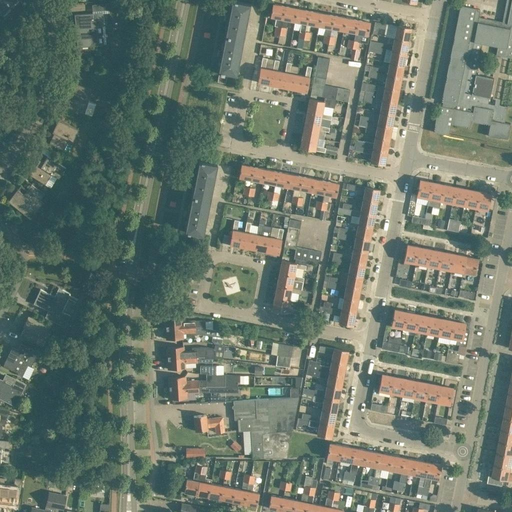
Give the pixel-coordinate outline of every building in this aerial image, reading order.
[(0,0),(0,12),(2,15),(16,0),(0,0)] [(125,6),(126,6),(137,5),(136,0),(119,0),(110,1),(110,3),(92,4),(92,11),(111,10),(111,12),(123,11),(123,9),(126,8),(125,6)] [(221,55),(220,59),(218,71),(219,71),(217,81),(225,83),(227,73),(236,74),(250,3),(234,0),(231,0),(229,15),(227,14),(226,20),(228,20),(222,50),(220,50),(220,51),(219,55),(221,55)] [(511,0),(505,0),(503,16),(455,8),(435,131),(447,133),(449,122),(468,125),(469,119),(488,122),(486,134),(511,138),(502,102),(493,101),(493,103),(487,102),(491,76),(475,74),(480,43),(498,45),(496,54),(511,56),(511,0)] [(276,26),(274,33),(279,34),(285,5),(273,3),(270,16),(276,17),(275,25),(276,26)] [(297,8),(285,5),(279,34),(285,35),(288,20),(295,21),(297,8)] [(298,38),(303,39),(308,10),(297,8),(295,21),(300,22),(299,31),(298,38)] [(321,12),(308,10),(303,39),(309,40),(311,32),(310,32),(311,24),(319,25),(321,12)] [(98,45),(97,44),(104,44),(102,25),(104,25),(103,12),(74,14),(77,47),(98,45)] [(321,12),(319,25),(325,27),(322,42),(328,43),(330,35),(331,28),(334,15),(321,12)] [(334,15),(331,28),(335,29),(343,30),(346,17),(334,15)] [(346,17),(343,30),(355,32),(358,19),(346,17)] [(355,32),(354,40),(352,48),(358,49),(359,42),(360,41),(367,43),(369,35),(368,35),(370,21),(358,19),(355,32)] [(411,28),(396,25),(394,37),(408,40),(411,28)] [(406,52),(408,40),(394,37),(392,50),(406,52)] [(350,58),(357,59),(359,49),(358,48),(358,49),(352,48),(350,58)] [(404,65),(406,52),(392,50),(389,62),(404,65)] [(318,56),(317,63),(328,66),(330,58),(318,56)] [(270,84),(272,69),(265,68),(267,58),(262,57),(257,82),(270,84)] [(272,69),(270,84),(282,86),(285,72),(277,70),(279,60),(275,59),(273,69),(272,69)] [(287,62),(285,72),(282,86),(294,89),(297,74),(290,72),(291,65),(291,63),(287,62)] [(401,77),(404,65),(389,62),(387,74),(401,77)] [(317,63),(315,69),(327,71),(328,66),(317,63)] [(297,74),(294,89),(307,91),(308,81),(311,67),(307,66),(305,76),(297,74)] [(315,69),(314,76),(326,78),(327,71),(315,69)] [(101,79),(72,70),(72,71),(74,72),(69,88),(68,88),(64,99),(66,99),(63,109),(61,108),(60,109),(78,115),(86,89),(110,97),(116,79),(103,75),(101,79)] [(401,77),(387,74),(384,87),(399,89),(401,77)] [(310,94),(322,96),(324,84),(326,78),(314,76),(312,84),(310,94)] [(364,95),(372,97),(375,84),(362,82),(360,90),(365,91),(364,95)] [(324,96),(336,99),(338,87),(324,84),(322,96),(324,96)] [(18,90),(21,94),(27,89),(23,85),(18,90)] [(344,88),(338,87),(336,99),(342,100),(344,88)] [(396,102),(399,89),(384,87),(382,99),(396,102)] [(342,100),(347,101),(350,89),(344,88),(342,100)] [(365,91),(360,90),(359,99),(363,100),(363,101),(371,102),(372,97),(364,95),(365,91)] [(324,96),(323,100),(309,98),(307,110),(323,113),(324,106),(334,108),(336,99),(324,96)] [(394,114),(396,102),(382,99),(380,111),(394,114)] [(6,104),(0,113),(0,114),(8,120),(15,110),(6,104)] [(304,122),(328,127),(329,127),(331,119),(332,115),(323,113),(307,110),(304,122)] [(392,126),(394,114),(380,111),(377,124),(392,126)] [(107,121),(107,123),(113,125),(116,116),(113,115),(112,115),(109,114),(107,121)] [(49,142),(58,147),(63,149),(68,139),(72,141),(78,129),(67,123),(58,119),(54,127),(56,128),(49,142)] [(329,127),(328,127),(304,122),(302,135),(318,138),(320,130),(329,132),(330,127),(329,127)] [(392,126),(377,124),(373,123),(372,128),(376,129),(375,136),(389,139),(392,126)] [(317,145),(318,138),(302,135),(300,147),(336,154),(338,147),(326,144),(325,147),(317,145)] [(387,151),(389,139),(375,136),(373,143),(355,139),(354,145),(387,151)] [(387,151),(354,145),(353,150),(372,153),(370,161),(384,163),(387,151)] [(65,167),(56,161),(47,156),(41,165),(36,162),(29,174),(37,179),(45,184),(52,173),(58,178),(65,167)] [(187,210),(186,215),(188,216),(184,231),(203,235),(217,164),(199,160),(195,175),(194,175),(193,180),(195,181),(189,211),(187,210)] [(239,177),(251,179),(253,166),(241,164),(239,177)] [(266,168),(253,166),(251,179),(263,182),(266,168)] [(263,182),(274,184),(275,184),(278,171),(266,168),(263,182)] [(273,192),(279,193),(280,185),(287,186),(290,173),(278,171),(275,184),(274,184),(273,192)] [(291,203),(296,204),(298,196),(299,189),(302,175),(290,173),(287,186),(294,188),(291,203)] [(302,175),(299,189),(305,190),(312,191),(314,178),(302,175)] [(312,191),(323,194),(324,194),(326,180),(314,178),(312,191)] [(428,198),(431,181),(419,179),(416,195),(428,198)] [(326,180),(324,194),(329,195),(336,196),(339,183),(326,180)] [(440,200),(439,200),(443,184),(431,181),(428,198),(429,198),(428,204),(439,207),(440,200)] [(43,202),(40,199),(45,193),(31,184),(27,190),(31,193),(28,197),(17,189),(8,201),(25,214),(28,210),(33,214),(43,202)] [(443,184),(439,200),(440,200),(452,202),(455,186),(443,184)] [(365,186),(363,199),(377,201),(379,189),(365,186)] [(455,186),(452,202),(464,204),(467,188),(455,186)] [(479,191),(467,188),(464,204),(476,207),(479,191)] [(476,207),(478,207),(488,209),(491,193),(479,191),(476,207)] [(66,207),(70,200),(61,195),(57,201),(66,207)] [(377,201),(363,199),(360,211),(375,214),(377,201)] [(322,201),(316,200),(313,217),(319,218),(322,201)] [(326,210),(327,202),(322,201),(319,218),(324,219),(326,210)] [(61,214),(64,210),(57,205),(54,210),(61,214)] [(372,226),(375,214),(360,211),(351,209),(342,207),(338,207),(337,212),(359,216),(358,223),(372,226)] [(432,219),(412,215),(411,221),(430,225),(432,219)] [(254,249),(259,224),(257,234),(249,232),(251,222),(252,222),(253,218),(247,217),(244,231),(242,246),(254,249)] [(290,218),(288,225),(300,228),(301,221),(290,218)] [(238,220),(234,219),(229,244),(242,246),(244,231),(237,230),(238,220)] [(261,235),(263,227),(263,225),(264,225),(265,220),(259,219),(259,224),(254,249),(266,251),(269,236),(261,235)] [(457,223),(448,221),(447,229),(456,231),(457,223)] [(370,238),(372,226),(358,223),(356,230),(338,227),(337,232),(370,238)] [(459,230),(466,232),(467,225),(460,223),(459,230)] [(487,225),(476,223),(474,232),(485,234),(487,225)] [(300,228),(288,225),(287,231),(299,234),(300,228)] [(279,253),(281,243),(281,238),(283,229),(279,228),(277,238),(269,236),(266,251),(279,253)] [(299,234),(287,231),(286,238),(297,240),(299,234)] [(367,251),(370,238),(337,232),(336,237),(354,241),(353,248),(367,251)] [(296,246),(297,240),(286,238),(284,246),(295,248),(296,246)] [(416,262),(419,246),(407,244),(404,260),(416,262)] [(296,246),(295,248),(293,258),(294,258),(300,259),(302,247),(296,246)] [(431,248),(419,246),(416,262),(427,265),(431,248)] [(309,249),(302,247),(300,259),(306,260),(309,249)] [(353,248),(351,260),(365,263),(367,251),(353,248)] [(427,265),(439,267),(443,251),(431,248),(427,265)] [(309,249),(306,260),(313,262),(315,250),(309,249)] [(322,251),(315,250),(313,262),(319,263),(322,251)] [(439,267),(451,269),(454,253),(443,251),(439,267)] [(454,253),(451,269),(463,272),(466,255),(454,253)] [(478,258),(466,255),(463,272),(475,274),(478,258)] [(279,272),(295,275),(296,268),(306,270),(307,265),(297,263),(281,260),(279,272)] [(363,275),(365,263),(351,260),(348,272),(363,275)] [(346,285),(360,288),(363,275),(348,272),(343,271),(341,284),(346,285)] [(277,284),(301,289),(303,281),(304,278),(294,276),(295,275),(279,272),(277,284)] [(412,281),(400,279),(399,285),(410,287),(412,281)] [(274,297),(290,300),(291,292),(301,293),(302,289),(301,289),(277,284),(274,297)] [(358,300),(360,288),(346,285),(343,297),(358,300)] [(70,315),(62,311),(70,293),(58,287),(55,295),(40,289),(34,303),(48,310),(45,317),(64,327),(70,315)] [(460,289),(459,295),(471,297),(472,291),(460,289)] [(288,307),(290,300),(274,297),(272,309),(297,314),(298,309),(288,307)] [(355,312),(358,300),(343,297),(341,309),(355,312)] [(355,312),(341,309),(331,307),(323,306),(320,305),(319,311),(340,315),(339,322),(353,325),(355,312)] [(403,327),(406,311),(394,309),(391,325),(403,327)] [(406,311),(403,327),(415,329),(418,313),(406,311)] [(418,313),(415,329),(427,332),(430,316),(418,313)] [(203,327),(206,328),(206,323),(205,319),(182,321),(181,315),(165,316),(166,328),(195,326),(203,325),(203,327)] [(20,335),(29,339),(41,345),(50,326),(31,316),(26,326),(25,325),(20,335)] [(430,316),(427,332),(439,334),(442,318),(430,316)] [(442,318),(439,334),(450,337),(454,320),(442,318)] [(454,320),(450,337),(458,338),(457,344),(466,346),(469,329),(464,329),(465,323),(454,320)] [(194,332),(195,332),(196,334),(222,337),(224,332),(211,329),(206,328),(203,327),(203,325),(195,326),(166,328),(167,339),(177,338),(183,338),(184,337),(183,333),(194,332)] [(389,335),(390,331),(385,330),(381,348),(398,351),(399,346),(399,347),(401,338),(389,335)] [(301,346),(303,335),(295,333),(293,345),(301,346)] [(278,343),(277,354),(291,356),(292,345),(278,343)] [(39,351),(34,349),(25,345),(22,351),(12,346),(3,365),(18,372),(17,373),(22,376),(28,364),(32,366),(39,351)] [(167,346),(168,357),(197,356),(206,356),(206,358),(210,358),(213,358),(215,358),(214,348),(206,348),(192,348),(192,349),(184,350),(183,345),(177,346),(167,346)] [(320,345),(319,350),(319,351),(333,354),(332,360),(346,363),(348,350),(320,345)] [(430,357),(431,350),(424,349),(423,356),(430,357)] [(459,354),(456,353),(457,351),(448,349),(445,361),(458,363),(459,354)] [(291,356),(277,354),(275,365),(281,366),(289,367),(291,356)] [(205,362),(211,361),(213,361),(213,358),(210,358),(206,358),(206,356),(197,356),(168,357),(168,369),(185,368),(184,362),(205,361),(205,362)] [(343,374),(346,363),(332,360),(330,367),(316,364),(316,361),(309,360),(307,367),(343,374)] [(206,373),(216,373),(216,365),(200,365),(200,373),(206,373)] [(289,367),(281,366),(279,376),(296,376),(297,368),(289,367)] [(341,387),(343,374),(307,367),(306,374),(328,378),(327,384),(341,387)] [(237,386),(237,382),(240,382),(240,375),(216,374),(216,373),(206,373),(206,380),(198,380),(186,380),(185,375),(169,376),(169,387),(199,385),(231,386),(237,386)] [(378,389),(390,392),(393,376),(382,373),(378,389)] [(405,378),(393,376),(390,392),(402,394),(405,378)] [(0,397),(15,405),(26,383),(15,378),(12,384),(2,379),(2,381),(0,380),(0,397)] [(402,394),(414,396),(417,380),(405,378),(402,394)] [(429,383),(417,380),(414,396),(426,399),(429,383)] [(441,385),(429,383),(426,399),(438,401),(441,385)] [(327,384),(324,397),(338,399),(341,387),(327,384)] [(231,392),(231,386),(199,385),(169,387),(170,398),(186,397),(186,392),(199,391),(205,391),(206,392),(231,392)] [(453,387),(441,385),(438,401),(450,403),(453,387)] [(290,387),(290,396),(298,395),(299,387),(290,387)] [(336,412),(338,399),(324,397),(314,395),(302,392),(301,397),(313,400),(323,402),(323,403),(322,409),(336,412)] [(286,457),(299,396),(294,396),(233,400),(233,404),(232,405),(231,406),(231,407),(232,408),(233,408),(234,419),(237,419),(238,431),(242,431),(244,454),(252,453),(252,457),(286,457)] [(381,404),(379,411),(386,413),(388,405),(381,404)] [(0,435),(2,425),(4,426),(9,410),(2,408),(0,407),(0,435)] [(334,424),(336,412),(322,409),(319,421),(334,424)] [(402,409),(401,412),(400,418),(410,420),(411,414),(410,414),(411,411),(402,409)] [(207,426),(214,425),(215,433),(224,432),(223,416),(215,417),(207,418),(206,414),(203,414),(193,415),(195,431),(205,429),(208,429),(207,426)] [(435,416),(434,422),(446,424),(447,418),(435,416)] [(511,417),(504,416),(502,428),(511,430),(511,417)] [(334,424),(319,421),(309,419),(301,418),(297,417),(295,425),(301,427),(302,424),(308,425),(318,428),(317,434),(331,436),(334,424)] [(511,430),(502,428),(500,440),(511,442),(511,430)] [(0,462),(1,463),(2,447),(9,447),(9,446),(12,446),(12,441),(10,441),(10,440),(5,440),(0,439),(0,462)] [(242,446),(235,440),(230,445),(237,451),(242,446)] [(511,454),(511,442),(500,440),(497,452),(511,454)] [(327,457),(326,463),(332,464),(333,458),(339,459),(342,445),(330,442),(327,457)] [(354,447),(342,445),(339,459),(351,462),(354,447)] [(367,449),(354,447),(351,462),(349,472),(348,480),(353,481),(355,473),(357,463),(364,464),(367,449)] [(196,456),(204,456),(204,448),(186,448),(186,456),(196,456)] [(364,464),(376,466),(379,452),(367,449),(364,464)] [(391,454),(379,452),(376,466),(374,476),(372,484),(371,488),(378,490),(379,486),(377,485),(381,467),(389,469),(391,454)] [(511,454),(497,452),(495,464),(511,467),(511,459),(511,454)] [(404,457),(391,454),(389,469),(401,471),(404,457)] [(401,471),(399,481),(397,490),(403,491),(404,483),(405,483),(407,472),(413,474),(416,459),(404,457),(401,471)] [(413,474),(421,475),(426,476),(428,461),(416,459),(413,474)] [(426,476),(424,483),(430,484),(431,477),(438,478),(441,464),(428,461),(426,476)] [(184,491),(196,493),(201,465),(197,464),(195,471),(194,471),(193,479),(186,478),(184,491)] [(511,474),(509,474),(511,467),(495,464),(494,471),(490,470),(488,482),(502,485),(504,478),(511,479),(511,474)] [(207,466),(202,465),(201,465),(196,493),(208,496),(211,483),(211,478),(205,477),(206,473),(205,473),(207,466)] [(331,467),(325,466),(322,479),(328,480),(331,467)] [(244,503),(250,475),(244,473),(241,488),(235,487),(232,500),(244,503)] [(255,476),(250,475),(244,503),(256,505),(258,496),(257,496),(258,490),(253,489),(253,486),(255,476)] [(292,511),(304,511),(312,476),(306,475),(300,500),(295,499),(292,511)] [(15,489),(15,488),(21,488),(22,478),(14,477),(13,483),(4,482),(5,478),(0,476),(0,500),(13,502),(15,493),(15,489)] [(80,485),(81,479),(81,477),(68,476),(67,483),(80,485)] [(304,511),(317,511),(319,504),(313,503),(315,495),(314,495),(317,479),(312,478),(312,476),(304,511)] [(220,498),(223,485),(211,483),(212,478),(211,478),(211,483),(208,496),(220,498)] [(82,481),(80,489),(88,491),(90,491),(91,482),(82,481)] [(235,487),(228,486),(223,485),(220,498),(232,500),(235,487)] [(334,491),(330,511),(342,511),(343,509),(343,508),(344,500),(339,499),(338,499),(341,486),(336,485),(335,485),(334,491)] [(330,511),(334,491),(329,490),(327,497),(326,496),(324,505),(319,504),(317,511),(330,511)] [(63,508),(65,498),(66,495),(48,491),(44,509),(30,506),(29,511),(53,511),(55,506),(63,508)] [(367,511),(372,511),(377,494),(371,493),(370,498),(367,511)] [(268,507),(280,510),(283,497),(271,494),(268,507)] [(392,511),(395,497),(390,496),(387,509),(386,511),(392,511)] [(280,510),(291,511),(292,511),(295,499),(283,497),(280,510)] [(367,511),(370,498),(369,498),(364,497),(361,511),(360,511),(355,511),(354,511),(367,511)] [(392,511),(397,511),(401,498),(395,497),(392,511)] [(198,511),(199,506),(181,503),(179,511),(198,511)]
